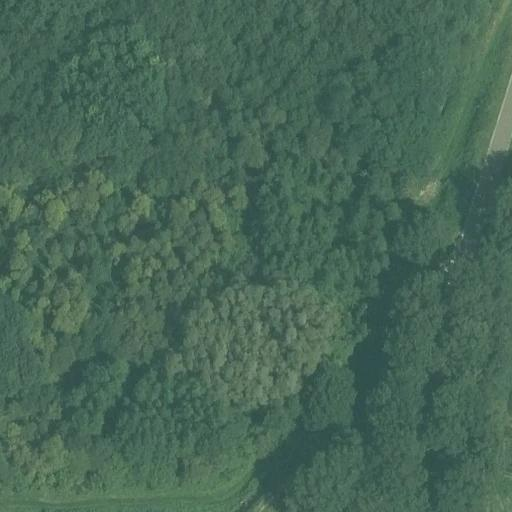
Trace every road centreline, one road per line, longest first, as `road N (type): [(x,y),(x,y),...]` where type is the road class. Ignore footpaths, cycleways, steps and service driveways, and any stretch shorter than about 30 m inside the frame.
road 1 (unclassified): [(416,511),(430,372),(511,109)]
road 2 (track): [(358,511),(390,358),(422,290),(461,269)]
